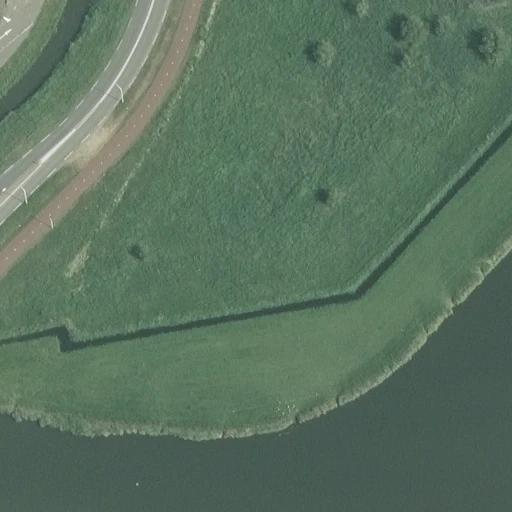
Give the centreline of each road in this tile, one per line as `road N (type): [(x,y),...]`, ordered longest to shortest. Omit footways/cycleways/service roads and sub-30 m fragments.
road 1 (secondary): [(0,215),(49,168),(114,84)]
road 2 (secondary): [(114,84),(0,189)]
